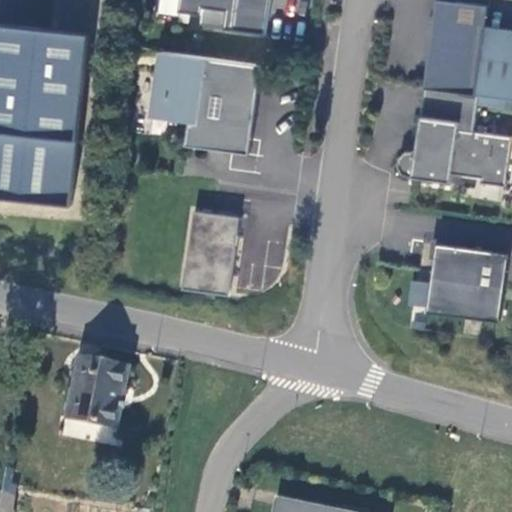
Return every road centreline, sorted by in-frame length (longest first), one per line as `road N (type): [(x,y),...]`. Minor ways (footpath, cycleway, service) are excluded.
road 1 (residential): [(364,0),(307,369)]
road 2 (tertiary): [(307,369),(0,297)]
road 3 (tertiary): [(511,423),(307,369)]
road 4 (unknown): [(337,195),(511,234)]
